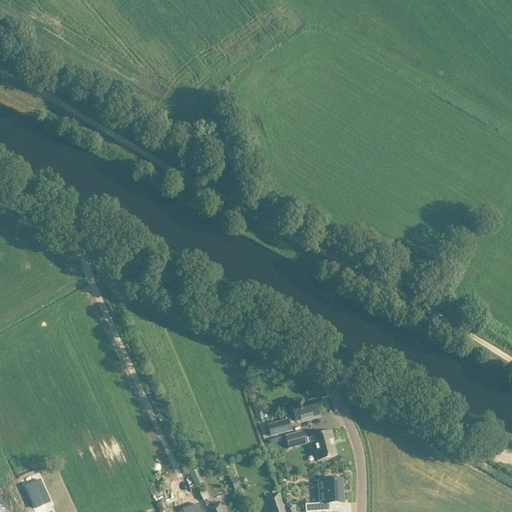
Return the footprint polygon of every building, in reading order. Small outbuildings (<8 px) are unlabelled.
[(310,419),(319,416),(315,401),(307,404),(306,401),(303,402),(302,401),(294,403),(294,405),(291,405),(294,416),(285,419),(286,421),(268,426),(271,437),(291,431),(289,424),(296,422),(296,423),(310,419)] [(306,439),(304,432),(285,437),(288,449),(308,444),(308,443),(314,442),(317,452),(315,453),(318,461),(317,461),(317,462),(336,457),(332,441),(333,441),(334,441),(331,431),(330,431),(330,432),(314,436),(314,437),(306,439)] [(305,505),(305,511),(327,511),(329,511),(329,505),(343,504),(341,480),(324,481),(325,504),(305,505)] [(50,503),(40,481),(25,488),(35,510),(44,506),(50,503)] [(284,511),(278,494),(266,498),(270,511),(284,511)] [(161,511),(167,510),(163,502),(156,505),(159,511),(161,511)] [(194,511),(190,511),(201,511),(199,503),(192,506),(194,511)]
